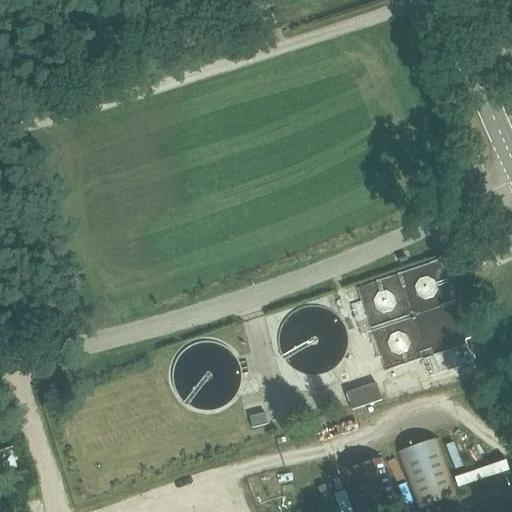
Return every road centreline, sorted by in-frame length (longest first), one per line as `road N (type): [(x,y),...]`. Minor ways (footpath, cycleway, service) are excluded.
road 1 (residential): [(0,371),(334,269),(487,193)]
road 2 (track): [(0,133),(406,6)]
road 3 (primary): [(511,161),(441,0)]
